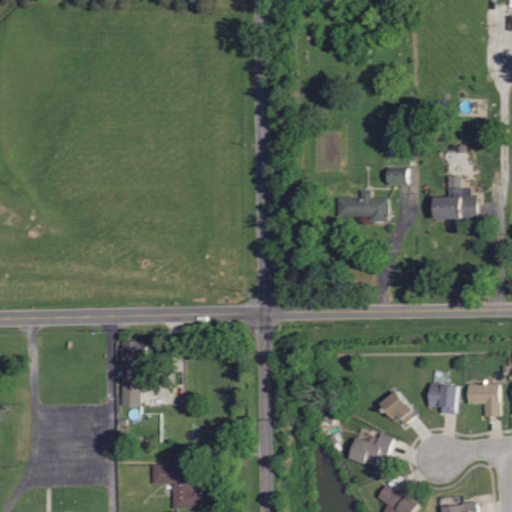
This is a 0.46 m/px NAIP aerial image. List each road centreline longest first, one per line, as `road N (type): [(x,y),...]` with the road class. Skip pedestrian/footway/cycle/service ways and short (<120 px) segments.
road 1 (tertiary): [(0,317),(511,306)]
road 2 (secondary): [(267,511),(261,0)]
